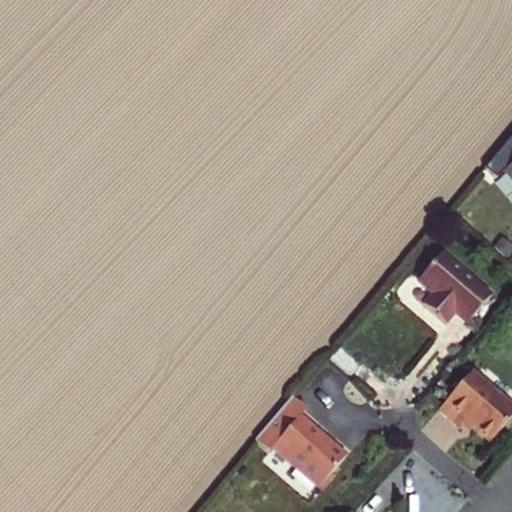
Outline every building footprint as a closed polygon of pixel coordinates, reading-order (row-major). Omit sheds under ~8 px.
[(495,249),(506,259),(511,252),(511,250),(502,241),(495,249)] [(424,307),(444,324),(454,313),(459,307),(472,319),(490,298),(440,256),(418,282),(434,296),(424,307)] [(460,319),(467,324),(472,319),(459,307),(454,313),(460,319)] [(473,430),(490,444),(511,418),(511,409),(470,373),(438,410),(458,428),(464,422),(473,430)] [(305,411),(291,399),(254,442),(269,454),(273,449),(320,489),(346,458),(333,447),(299,418),(305,411)]
